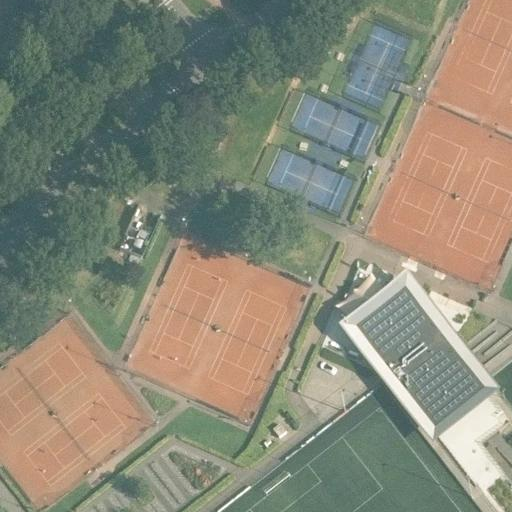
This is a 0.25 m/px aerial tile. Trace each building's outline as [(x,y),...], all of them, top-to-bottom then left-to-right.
[(19,0),(17,8),(38,15),(42,3),(31,0),(19,0)] [(13,20),(34,27),(38,15),(17,8),(13,20)] [(9,32),(30,39),(34,27),(13,20),(9,32)] [(30,39),(9,32),(6,44),(26,51),(30,39)] [(2,56),(22,62),(26,51),(6,44),(2,56)] [(22,62),(2,56),(0,61),(0,68),(19,74),(22,62)] [(0,81),(15,86),(19,74),(0,68),(0,81)] [(15,86),(0,81),(0,94),(11,98),(15,86)] [(349,326),(372,356),(380,367),(382,369),(390,363),(395,369),(387,375),(416,413),(475,488),(498,471),(480,448),(509,425),(480,387),(447,344),(416,305),(409,296),(392,308),(384,298),(349,326)]
